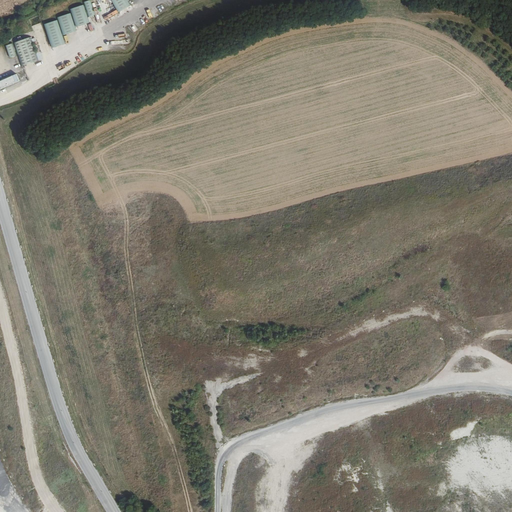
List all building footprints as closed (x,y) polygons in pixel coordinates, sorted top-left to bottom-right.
[(46,24),(52,48),(66,44),(64,35),(78,32),(77,27),(91,24),(89,17),(95,15),(92,0),(85,2),(86,6),(71,9),(72,14),(59,17),(60,21),(46,24)] [(112,0),(119,13),(132,7),(129,1),(130,0),(112,0)] [(98,22),(104,21),(102,6),(95,7),(98,22)] [(29,18),(30,24),(40,21),(38,16),(29,18)] [(40,23),(32,25),(34,33),(42,31),(40,23)] [(23,66),(39,61),(32,38),(15,43),(19,56),(17,57),(13,44),(7,46),(11,59),(20,56),(23,66)] [(19,75),(0,81),(0,89),(21,82),(19,75)]
